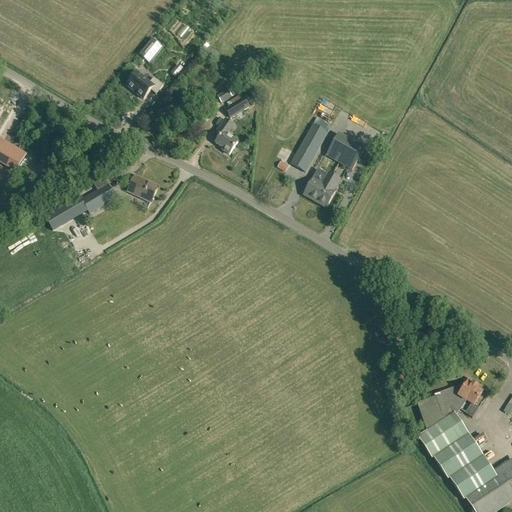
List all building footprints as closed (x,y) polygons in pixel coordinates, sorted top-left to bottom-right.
[(153,41),(140,57),(150,65),(163,49),(153,41)] [(137,74),(127,86),(143,100),(151,91),(156,95),(163,86),(154,79),(149,84),(137,74)] [(233,89),(230,85),(226,88),(228,91),(217,97),(221,104),(232,97),(229,92),(233,89)] [(248,107),(243,100),(241,96),(228,105),(230,108),(224,111),(229,119),(248,107)] [(8,109),(0,122),(0,125),(7,129),(16,113),(8,109)] [(233,126),(225,120),(217,132),(222,135),(216,144),(223,149),(222,150),(229,156),(238,144),(227,136),(233,126)] [(327,134),(313,126),(291,165),(305,173),(327,134)] [(352,171),(364,149),(339,135),(326,156),(352,171)] [(0,161),(17,171),(26,156),(0,140),(0,161)] [(335,192),(334,191),(340,181),(328,174),(327,175),(318,171),(304,196),(326,208),(335,192)] [(128,193),(151,204),(158,188),(135,177),(128,193)] [(70,199),(51,211),(59,225),(86,209),(90,215),(116,199),(104,179),(93,185),(97,191),(84,200),(80,193),(70,199)] [(35,195),(20,204),(25,212),(40,203),(35,195)] [(469,380),(458,396),(465,401),(471,405),(474,407),(474,406),(484,390),(469,380)] [(426,433),(418,439),(431,460),(433,459),(441,471),(448,480),(448,481),(448,480),(449,480),(464,502),(465,501),(472,511),(495,511),(511,501),(511,462),(494,474),(469,436),(470,433),(458,416),(456,416),(455,415),(455,414),(448,419),(447,414),(446,411),(440,397),(431,400),(439,425),(426,433)]
